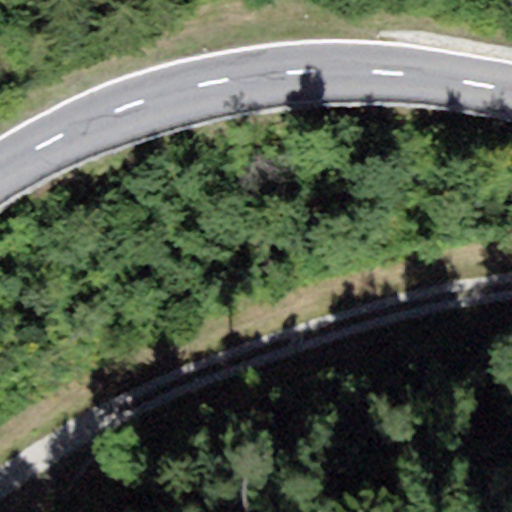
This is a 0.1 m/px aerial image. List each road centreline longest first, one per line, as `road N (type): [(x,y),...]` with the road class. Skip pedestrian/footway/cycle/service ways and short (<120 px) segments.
road 1 (track): [(511,289),(367,317),(224,362),(92,424),(0,484)]
road 2 (secondary): [(0,169),(129,103),(255,76),(372,72),(511,90)]
